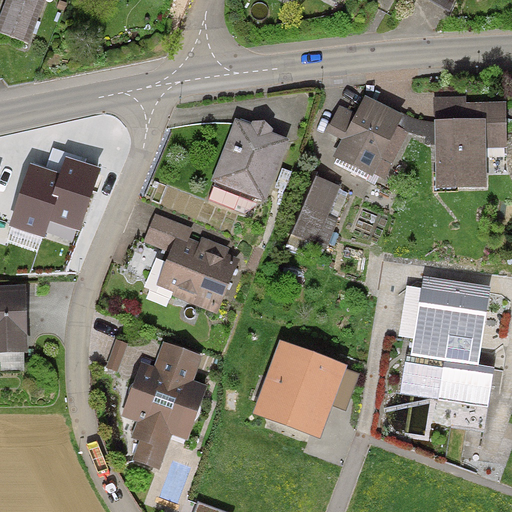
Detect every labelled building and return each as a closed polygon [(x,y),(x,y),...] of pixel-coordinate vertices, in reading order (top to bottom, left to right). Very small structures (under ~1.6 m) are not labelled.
[(5,0),(0,16),(0,31),(30,42),(44,0),(5,0)] [(428,0),(451,11),(456,0),(428,0)] [(379,176),(385,179),(409,131),(417,135),(426,137),(425,143),(428,145),(435,145),(435,122),(415,119),(365,95),(355,113),(339,106),(326,131),(343,139),(334,156),(337,158),(373,176),(374,174),(379,176)] [(467,96),(434,97),(435,122),(435,145),(436,188),(487,187),(486,147),(507,147),(506,101),(467,102),(467,96)] [(236,118),(211,181),(266,201),(268,194),(271,195),(289,139),(273,132),(252,124),(236,118)] [(274,129),(265,120),(253,121),(252,124),(273,132),(274,129)] [(65,155),(86,162),(87,159),(53,148),(46,168),(59,172),(65,155)] [(65,155),(59,172),(52,195),(58,196),(50,221),(80,231),(102,167),(86,162),(65,155)] [(375,184),(379,176),(374,174),(373,176),(337,158),(335,163),(375,184)] [(44,237),(50,221),(58,196),(52,195),(59,172),(46,168),(31,163),(10,225),(13,227),(42,236),(44,237)] [(316,175),(291,234),(326,249),(338,220),(337,219),(329,215),(339,189),(341,186),(316,175)] [(245,213),(258,203),(215,187),(210,199),(245,213)] [(348,193),(339,189),(329,215),(337,219),(348,193)] [(193,228),(155,213),(144,242),(170,252),(166,261),(157,284),(174,291),(172,295),(219,313),(240,258),(228,253),(230,248),(202,236),(200,241),(189,237),(193,228)] [(37,251),(42,236),(13,227),(8,242),(37,251)] [(157,284),(166,261),(156,257),(144,287),(171,298),(172,295),(174,291),(157,284)] [(444,361),(479,365),(491,287),(424,276),(422,287),(414,339),(411,355),(444,361)] [(0,352),(28,352),(27,284),(0,284),(0,352)] [(414,339),(422,287),(407,284),(398,336),(414,339)] [(116,340),(106,367),(119,372),(129,345),(116,340)] [(347,365),(280,340),(254,413),(320,438),(332,405),(345,368),(347,365)] [(142,361),(122,417),(138,422),(132,438),(140,440),(133,460),(160,469),(173,435),(188,440),(208,385),(194,380),(204,356),(164,342),(155,366),(142,361)] [(407,354),(406,361),(401,393),(436,398),(444,361),(411,355),(407,354)] [(479,365),(444,361),(436,398),(488,406),(494,367),(479,365)] [(359,373),(345,368),(332,405),(345,410),(359,373)] [(226,511),(199,502),(194,511),(226,511)]
